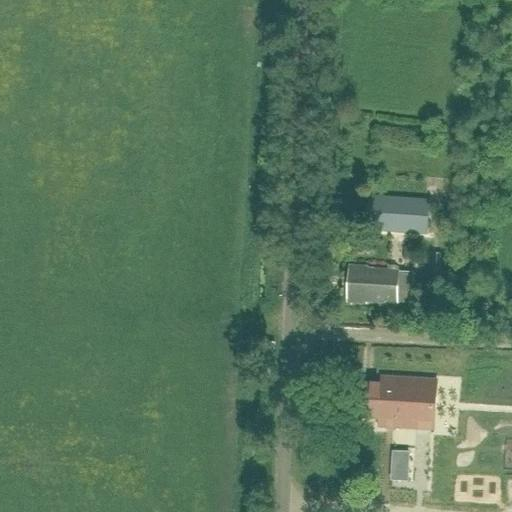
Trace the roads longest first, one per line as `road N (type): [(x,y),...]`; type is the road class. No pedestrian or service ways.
road 1 (unclassified): [(276,511),(301,0)]
road 2 (track): [(511,342),(283,330)]
